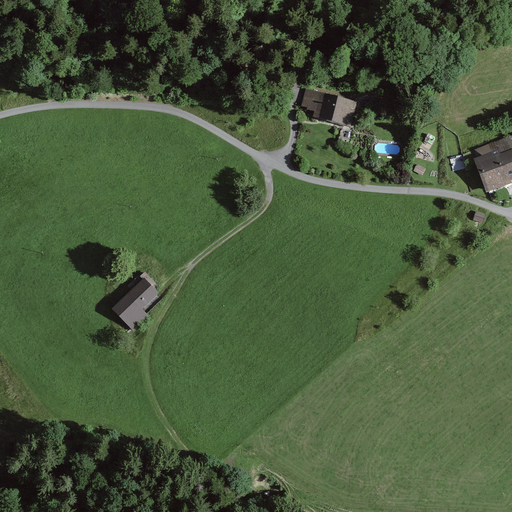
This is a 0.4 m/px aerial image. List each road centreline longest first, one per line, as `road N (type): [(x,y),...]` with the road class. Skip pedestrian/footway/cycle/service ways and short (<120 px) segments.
road 1 (residential): [(511,212),(435,191),(311,179),(166,108),(68,104),(0,115)]
road 2 (track): [(264,159),(265,206),(161,288)]
